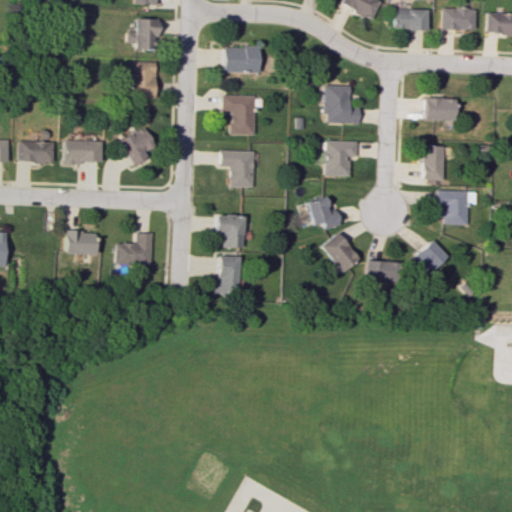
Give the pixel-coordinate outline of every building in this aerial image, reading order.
[(374,0),(373,0),(335,0),(334,3),(364,19),(374,0)] [(387,28),(421,29),(422,8),(388,7),(387,28)] [(468,29),(469,7),(435,7),(434,28),(468,29)] [(511,12),(480,12),(480,32),(511,32),(511,12)] [(152,18),(129,18),(129,31),(121,31),(120,42),(128,42),(128,48),(151,49),(152,18)] [(216,71),(251,72),(251,46),(217,45),(216,71)] [(150,61),(127,60),(126,97),(149,97),(150,61)] [(353,122),(353,106),(343,106),(344,84),(318,84),(317,113),(320,113),(320,121),(353,122)] [(247,134),(248,95),(215,94),(215,111),(223,111),(223,133),(247,134)] [(419,118),(450,119),(451,97),(420,97),(419,118)] [(140,156),(138,151),(147,147),(139,127),(113,138),(124,163),(140,156)] [(12,161),(46,162),(47,141),(13,139),(12,161)] [(94,162),(94,140),(57,139),(56,161),(94,162)] [(343,175),(343,155),(351,156),(351,140),(319,139),(317,174),(343,175)] [(438,145),(417,145),(418,179),(439,178),(438,145)] [(223,185),(246,186),(247,150),(214,149),(213,165),(223,165),(223,185)] [(463,199),(465,199),(465,195),(470,195),(470,191),(432,189),(432,206),(437,206),(437,223),(462,224),(463,199)] [(332,224),(322,194),(300,202),(307,225),(317,221),(319,228),(332,224)] [(218,246),(237,246),(238,214),(210,214),(209,232),(218,233),(218,246)] [(88,254),(88,231),(58,230),(57,253),(88,254)] [(354,259),(333,231),(316,243),(336,271),(354,259)] [(110,242),(109,264),(145,264),(146,232),(129,232),(129,242),(110,242)] [(403,260),(418,276),(441,255),(426,239),(403,260)] [(210,292),(234,293),(234,255),(211,254),(210,292)] [(393,261),(361,260),(360,278),(393,280),(393,261)]
